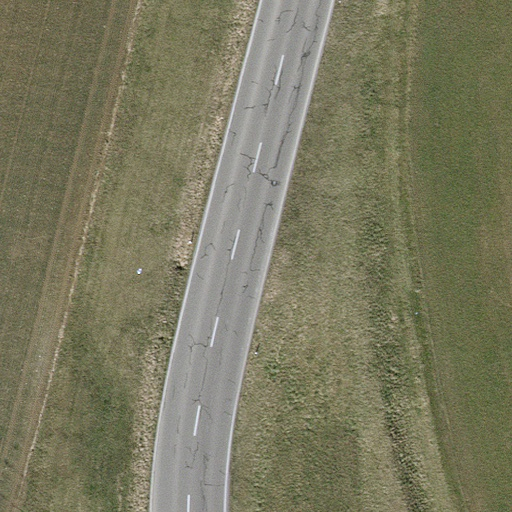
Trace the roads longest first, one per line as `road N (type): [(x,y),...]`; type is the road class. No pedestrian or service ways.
road 1 (primary): [(193,511),(218,330),(301,0)]
road 2 (track): [(413,0),(401,123),(407,271),(430,427),(454,511)]
